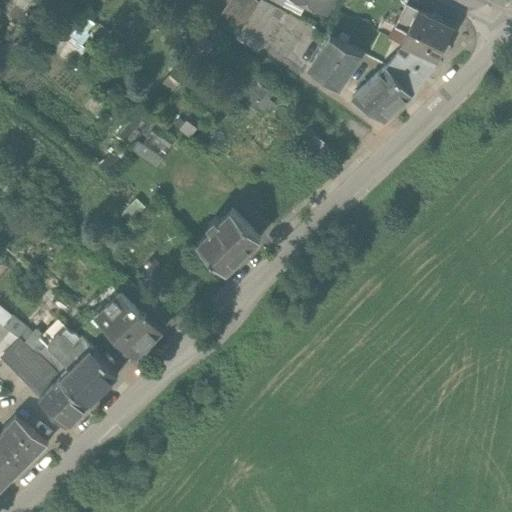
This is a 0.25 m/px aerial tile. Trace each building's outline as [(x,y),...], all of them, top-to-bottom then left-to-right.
[(240,29),(256,0),(229,0),(220,17),(240,29)] [(281,5),(272,0),(256,0),(240,29),(263,42),(284,7),(281,5)] [(309,0),(327,9),(332,0),(309,0)] [(396,27),(408,32),(419,11),(408,4),(396,27)] [(452,28),(419,11),(408,32),(402,44),(411,48),(435,60),(452,28)] [(263,42),(240,29),(234,38),(258,52),(263,42)] [(362,52),(331,31),(308,65),(340,86),(362,52)] [(435,60),(411,48),(407,54),(403,50),(388,65),(414,91),(435,60)] [(414,91),(388,65),(354,95),(385,117),(414,91)] [(283,105),(261,88),(241,114),(263,130),(283,105)] [(176,152),(131,116),(114,137),(159,173),(176,152)] [(260,235),(233,208),(220,220),(216,216),(208,224),(211,228),(199,240),(226,268),(260,235)] [(145,313),(122,288),(106,304),(109,307),(99,316),(136,355),(164,328),(147,311),(145,313)] [(55,351),(12,316),(3,326),(61,374),(69,365),(55,351)] [(93,345),(82,334),(78,339),(59,320),(43,336),(50,344),(50,345),(55,351),(69,365),(61,374),(88,402),(119,372),(93,345)] [(3,326),(0,323),(0,363),(12,350),(27,364),(19,371),(40,394),(61,374),(3,326)] [(88,402),(61,374),(40,394),(68,421),(88,402)] [(0,443),(0,449),(22,472),(50,445),(22,417),(6,433),(8,435),(0,443)] [(0,449),(0,493),(22,472),(0,449)]
